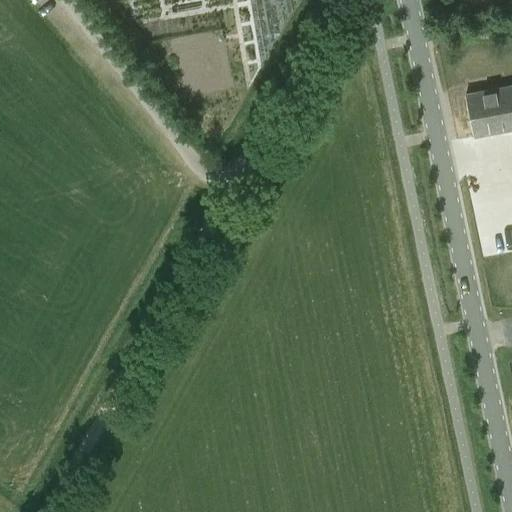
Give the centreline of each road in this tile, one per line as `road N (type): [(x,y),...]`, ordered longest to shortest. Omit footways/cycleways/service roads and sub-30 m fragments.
road 1 (tertiary): [(511,504),(407,0)]
road 2 (unclassified): [(343,0),(228,196),(66,0)]
road 3 (track): [(39,511),(228,196)]
